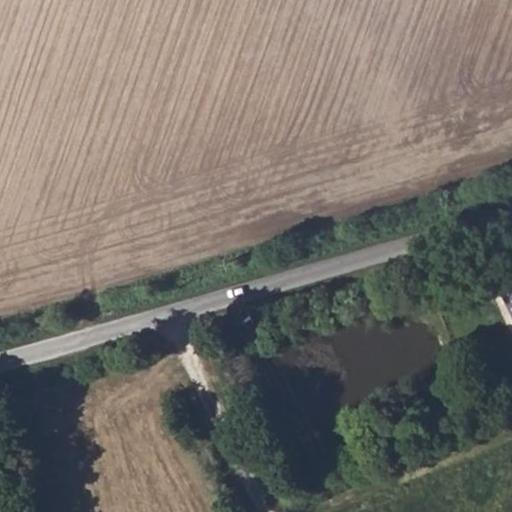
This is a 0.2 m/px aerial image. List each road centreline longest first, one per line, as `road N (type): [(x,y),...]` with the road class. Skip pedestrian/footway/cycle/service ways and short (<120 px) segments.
road 1 (unclassified): [(0,363),(511,201)]
road 2 (track): [(166,316),(266,511)]
